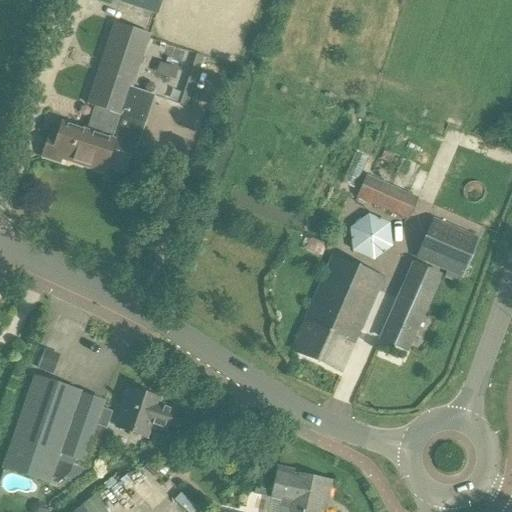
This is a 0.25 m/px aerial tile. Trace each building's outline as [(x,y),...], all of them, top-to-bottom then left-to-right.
[(121,0),(122,0),(123,1),(124,0),(133,3),(133,4),(156,12),(160,0),(121,0)] [(91,122),(87,133),(113,141),(110,150),(133,157),(147,117),(143,115),(146,107),(149,109),(154,96),(131,89),(149,35),(114,23),(102,60),(107,61),(103,75),(98,73),(87,105),(93,107),(93,110),(90,119),(89,121),(91,122)] [(195,55),(179,105),(186,108),(203,58),(195,55)] [(113,141),(87,133),(61,124),(57,138),(49,135),(42,158),(59,163),(60,160),(102,174),(110,150),(113,141)] [(365,177),(356,198),(407,219),(416,199),(365,177)] [(416,258),(462,278),(479,239),(433,220),(416,258)] [(382,278),(367,272),(332,257),(310,309),(292,350),(341,371),(359,330),(360,330),(382,278)] [(412,267),(379,343),(408,356),(442,279),(412,267)] [(44,351),(37,371),(53,376),(60,356),(44,351)] [(80,393),(33,377),(2,469),(48,485),(49,483),(57,485),(69,474),(74,459),(83,462),(103,403),(79,395),(80,393)] [(124,402),(116,425),(115,428),(145,439),(149,427),(161,431),(166,429),(172,410),(157,405),(158,401),(128,390),(124,402)] [(278,469),(273,493),(255,490),(253,495),(282,501),(279,511),(319,511),(322,501),(327,502),(331,483),(297,476),(298,473),(278,469)]
